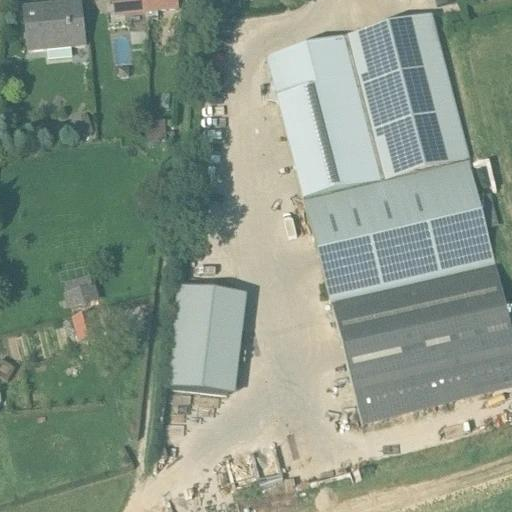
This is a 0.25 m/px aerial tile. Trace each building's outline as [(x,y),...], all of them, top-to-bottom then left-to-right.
[(156,0),(112,0),(113,13),(157,8),(156,0)] [(176,0),(156,0),(157,8),(158,18),(161,18),(160,12),(178,10),(176,0)] [(48,7),(25,10),(29,56),(85,50),(80,4),(66,6),(66,10),(48,12),(48,7)] [(431,19),(266,62),(287,145),(303,206),(362,433),(511,393),(511,326),(469,163),(431,19)] [(94,277),(63,284),(69,312),(100,304),(94,277)] [(190,280),(190,295),(233,296),(234,281),(190,280)] [(166,393),(236,400),(247,301),(177,293),(166,393)] [(84,323),(60,329),(63,342),(87,337),(84,323)]
